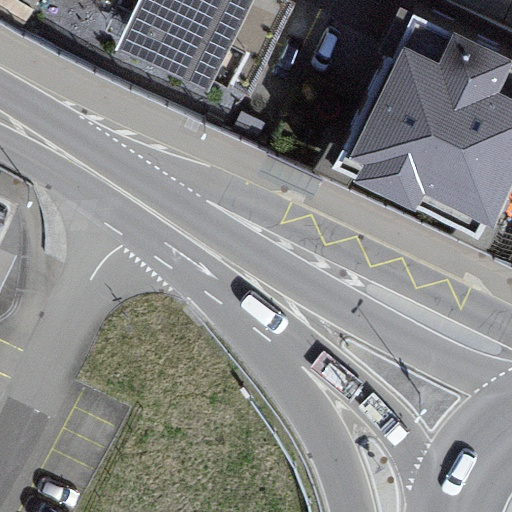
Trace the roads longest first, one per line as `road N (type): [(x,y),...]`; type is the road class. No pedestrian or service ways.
road 1 (primary): [(511,382),(453,362),(153,211)]
road 2 (primary): [(227,294),(375,405),(452,503)]
road 3 (motorway): [(227,294),(328,438),(353,511)]
road 4 (primary): [(0,116),(153,211)]
